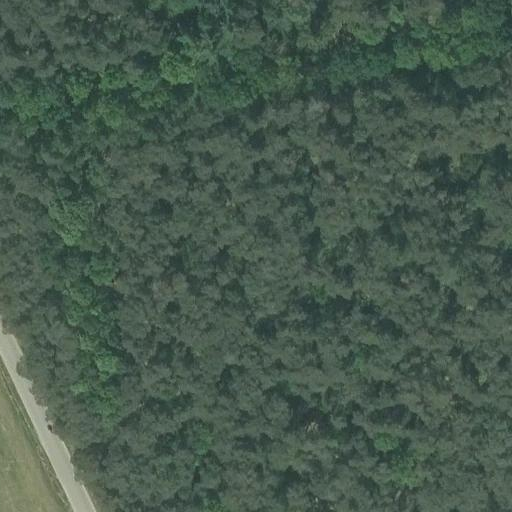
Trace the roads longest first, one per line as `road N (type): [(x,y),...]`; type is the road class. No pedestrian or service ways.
road 1 (track): [(94,60),(484,0)]
road 2 (unclassified): [(83,511),(0,333)]
